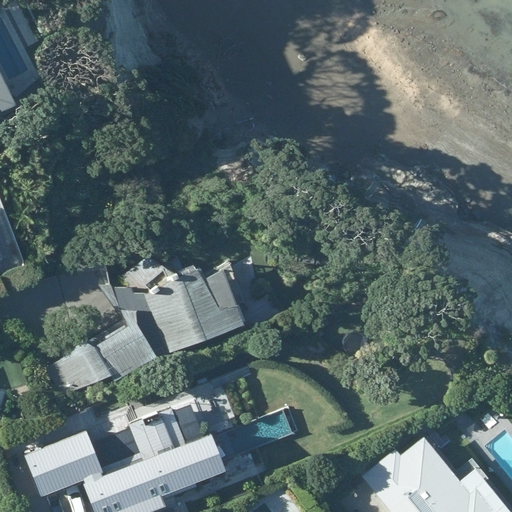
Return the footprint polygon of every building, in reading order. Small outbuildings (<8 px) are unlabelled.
[(0,115),(18,106),(0,72),(0,115)] [(243,300),(229,261),(201,274),(194,262),(173,271),(171,266),(162,269),(165,278),(159,283),(152,291),(144,291),(133,290),(131,284),(112,285),(111,282),(96,282),(77,266),(28,288),(57,352),(48,358),(51,363),(44,367),(60,397),(112,377),(115,381),(123,377),(173,346),(174,350),(243,322),(237,303),(243,300)] [(480,392),(453,415),(466,431),(474,425),(490,445),(510,429),(480,392)] [(85,427),(23,452),(41,495),(80,479),(93,511),(145,511),(166,504),(162,493),(226,467),(210,429),(184,440),(167,397),(134,410),(131,401),(82,421),(85,427)] [(0,414),(0,442),(9,440),(0,414)] [(511,511),(473,466),(458,478),(437,452),(440,450),(426,433),(423,436),(401,455),(394,447),(360,475),(391,511),(511,511)]
